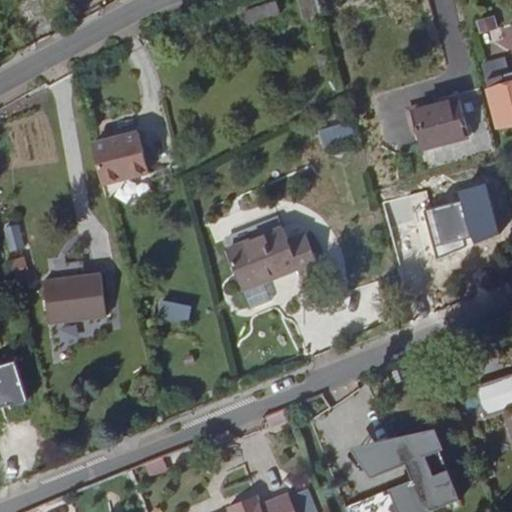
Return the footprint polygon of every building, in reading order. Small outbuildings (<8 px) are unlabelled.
[(314,0),(309,0),(280,7),(283,18),(318,10),(314,0)] [(247,23),(280,14),(276,1),(243,10),(247,23)] [(496,14),(477,18),(480,34),(499,30),(496,14)] [(500,67),(482,72),(495,127),(511,122),(511,75),(502,78),(500,67)] [(409,103),(413,124),(417,142),(485,123),(475,84),(409,103)] [(335,128),(315,133),(319,148),(340,142),(335,128)] [(137,130),(91,142),(100,177),(146,166),(137,130)] [(460,200),(424,210),(438,258),(498,233),(484,183),(456,192),(460,200)] [(278,222),(222,238),(226,255),(225,256),(238,301),(258,295),(251,272),(286,261),(289,271),(309,265),(299,231),(282,237),(278,222)] [(18,233),(4,237),(18,284),(33,279),(18,233)] [(103,273),(52,276),(53,319),(106,316),(103,273)] [(194,308),(164,302),(162,317),(192,322),(194,308)] [(54,332),(59,348),(77,342),(72,327),(54,332)] [(107,334),(68,347),(71,356),(82,353),(87,370),(116,360),(107,334)] [(16,336),(0,341),(0,352),(9,383),(29,376),(16,336)] [(0,380),(1,385),(9,383),(0,352),(0,380)] [(511,371),(475,381),(484,413),(503,408),(511,437),(511,371)] [(287,417),(284,410),(281,411),(268,416),(271,424),(287,417)] [(433,434),(432,432),(357,461),(360,463),(377,485),(409,472),(416,488),(356,511),(454,511),(463,509),(433,434)] [(231,511),(296,511),(289,494),(262,506),(258,497),(230,508),(231,511)]
